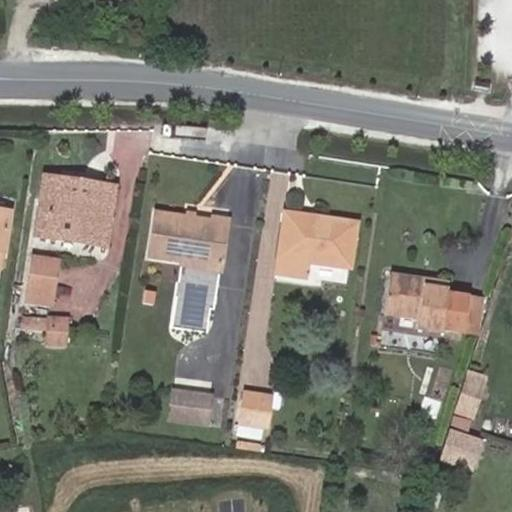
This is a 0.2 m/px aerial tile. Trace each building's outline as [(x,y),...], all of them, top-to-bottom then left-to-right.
[(54,216),(57,198),(41,195),(31,259),(102,268),(108,206),(87,202),(85,222),(54,216)] [(85,222),(87,202),(57,198),(54,216),(85,222)] [(321,246),(323,234),(287,226),(284,238),(321,246)] [(187,227),(184,239),(195,241),(197,229),(187,227)] [(214,233),(212,244),(228,247),(230,235),(214,233)] [(150,276),(179,281),(222,288),(228,247),(212,244),(195,241),(184,239),(157,234),(150,276)] [(321,246),(284,238),(275,293),(306,300),(309,285),(352,292),(359,242),(323,234),(321,246)] [(219,299),(222,288),(179,281),(177,291),(219,299)] [(20,311),(35,314),(40,286),(25,283),(20,311)] [(449,317),(449,315),(425,311),(427,303),(390,297),(385,337),(418,343),(418,350),(444,354),(444,352),(465,356),(470,321),(449,317)] [(449,315),(451,307),(427,303),(425,311),(449,315)] [(35,314),(20,311),(19,323),(34,325),(35,314)] [(54,357),(57,344),(16,337),(14,351),(54,357)] [(54,357),(53,369),(68,371),(71,346),(57,344),(54,357)] [(473,397),(472,402),(488,409),(491,401),(474,395),(473,397)] [(118,439),(142,443),(148,402),(123,400),(118,439)] [(488,409),(472,402),(465,423),(482,430),(488,409)] [(203,447),(207,421),(170,416),(166,441),(203,447)] [(268,421),(242,418),(239,448),(264,451),(268,421)] [(465,423),(462,433),(478,439),(482,430),(465,423)] [(488,460),(456,451),(447,479),(478,489),(488,460)]
